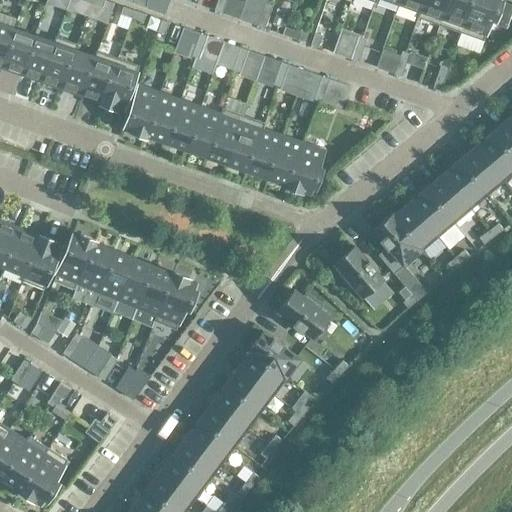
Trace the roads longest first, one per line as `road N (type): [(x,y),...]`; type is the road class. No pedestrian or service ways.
road 1 (residential): [(95,511),(314,226)]
road 2 (residential): [(0,113),(314,226)]
road 3 (residential): [(455,109),(173,12)]
road 4 (residential): [(314,226),(455,109)]
road 5 (secondary): [(511,386),(387,511)]
